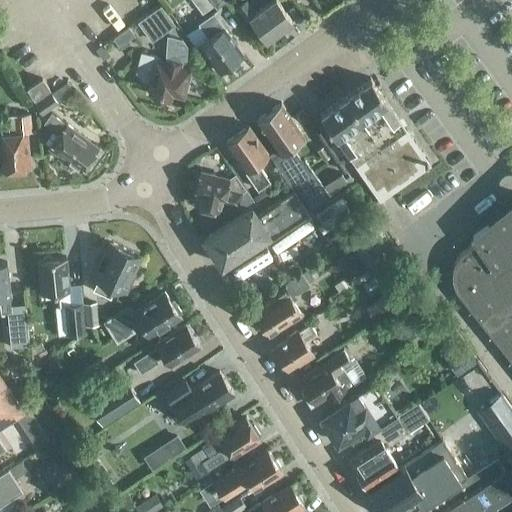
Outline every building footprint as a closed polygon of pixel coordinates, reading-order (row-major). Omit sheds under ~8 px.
[(216,8),(226,2),(224,0),(193,0),(203,13),(214,5),(216,8)] [(276,0),(272,0),(255,13),(245,0),(244,0),(235,7),(244,21),(249,17),(266,40),(291,21),(276,0)] [(229,63),(243,54),(213,12),(198,23),(208,37),(198,44),(218,71),(220,70),(224,70),(228,67),(229,63)] [(151,39),(173,24),(164,13),(143,28),(151,39)] [(141,53),(136,71),(142,79),(150,81),(149,87),(151,88),(149,94),(168,98),(170,92),(182,95),(189,68),(178,65),(179,61),(184,62),(185,46),(181,40),(168,36),(166,58),(165,62),(157,60),(158,57),(141,53)] [(104,45),(97,50),(104,59),(110,55),(104,45)] [(34,98),(49,88),(42,78),(27,88),(34,98)] [(429,163),(386,101),(371,78),(320,114),(335,137),(336,137),(379,198),(379,199),(430,164),(429,162),(429,163)] [(40,114),(54,105),(48,97),(35,107),(40,114)] [(269,152),(269,153),(289,182),(292,186),(295,184),(309,207),(347,183),(341,173),(322,185),(304,158),(301,160),(290,144),(303,135),(281,102),(256,119),(279,152),(272,156),(269,152)] [(26,132),(31,131),(29,113),(7,115),(9,133),(0,133),(0,161),(1,170),(4,170),(7,171),(13,171),(15,169),(29,167),(26,132)] [(80,169),(96,147),(74,131),(75,130),(66,124),(51,113),(43,122),(59,134),(50,146),(80,169)] [(269,153),(269,152),(268,153),(248,125),(224,142),(257,189),(269,180),(256,162),(269,153)] [(238,205),(241,192),(225,188),(228,178),(200,171),(194,191),(197,192),(194,203),(219,210),(221,201),(238,205)] [(269,238),(308,212),(293,189),(255,214),(251,207),(203,237),(221,264),(267,234),(269,238)] [(511,360),(511,207),(472,235),(476,241),(464,249),(458,255),(453,264),(451,273),(453,282),(457,291),(511,360)] [(383,270),(389,266),(388,265),(389,264),(373,240),(355,252),(371,276),(382,269),(383,270)] [(130,271),(138,255),(111,242),(107,251),(103,249),(96,264),(98,265),(93,277),(97,278),(92,288),(110,296),(114,287),(125,292),(134,273),(130,271)] [(57,334),(67,333),(84,332),(81,303),(70,304),(65,256),(51,258),(50,256),(43,256),(42,259),(38,259),(41,292),(57,291),(59,306),(54,306),(57,334)] [(11,311),(10,305),(9,296),(10,296),(6,262),(0,262),(0,312),(6,312),(11,311)] [(301,273),(298,274),(285,282),(288,286),(253,309),(259,319),(257,323),(263,332),(267,331),(269,334),(301,313),(292,299),(296,297),(294,294),(308,285),(301,273)] [(178,313),(180,311),(173,300),(171,302),(164,291),(133,312),(128,305),(110,316),(119,331),(137,319),(148,336),(179,315),(178,313)] [(383,294),(362,307),(370,319),(390,306),(383,294)] [(24,303),(10,305),(11,311),(6,312),(9,347),(28,345),(24,303)] [(96,325),(94,303),(83,304),(84,326),(96,325)] [(414,345),(448,322),(445,318),(442,320),(434,309),(423,316),(421,313),(401,326),(405,331),(401,334),(409,345),(412,343),(414,345)] [(140,373),(146,369),(158,361),(156,358),(162,354),(169,364),(200,345),(198,342),(198,339),(195,334),(192,333),(185,323),(155,342),(157,346),(133,362),(140,373)] [(304,340),(316,333),(310,323),(298,331),(297,329),(287,338),(286,336),(273,347),(287,369),(297,362),(298,364),(313,354),(304,340)] [(455,375),(476,362),(463,341),(442,355),(455,375)] [(44,349),(37,354),(41,360),(48,356),(44,349)] [(340,366),(350,360),(343,349),(325,360),(326,362),(298,380),(304,389),(301,391),(310,404),(326,393),(330,398),(344,389),(339,381),(347,376),(340,366)] [(88,383),(108,370),(101,359),(81,371),(88,383)] [(185,424),(204,411),(233,393),(219,371),(191,389),(182,375),(161,389),(170,404),(171,403),(185,424)] [(0,422),(20,409),(0,378),(0,422)] [(340,406),(322,418),(330,431),(328,432),(333,440),(335,439),(337,442),(362,426),(366,432),(367,432),(368,432),(396,413),(375,380),(338,404),(340,406)] [(139,401),(126,381),(88,405),(101,425),(139,401)] [(511,412),(499,394),(479,409),(505,447),(511,441),(511,412)] [(374,441),(348,458),(356,471),(357,473),(356,477),(360,483),(365,483),(366,485),(397,465),(385,446),(408,432),(428,419),(417,400),(396,413),(368,432),(374,441)] [(29,406),(15,415),(22,425),(35,416),(29,406)] [(201,444),(202,446),(188,455),(194,464),(208,455),(224,445),(231,456),(260,438),(258,435),(260,434),(253,425),(252,426),(245,416),(201,444)] [(184,423),(155,441),(164,455),(192,437),(184,423)] [(420,506),(466,476),(441,439),(368,487),(370,490),(368,494),(371,500),(377,501),(384,511),(394,511),(415,498),(420,506)] [(267,450),(239,468),(237,464),(211,481),(223,500),(249,484),(253,490),(281,472),(279,469),(280,466),(276,460),(273,459),(267,450)] [(485,511),(511,495),(511,481),(496,457),(466,476),(420,506),(413,510),(410,511),(485,511)] [(0,472),(0,504),(22,491),(13,478),(26,469),(19,459),(0,472)] [(73,479),(64,466),(48,476),(57,490),(73,479)] [(292,511),(303,505),(301,503),(302,500),(299,495),(296,494),(290,485),(271,497),(270,495),(244,511),(292,511)] [(137,511),(149,511),(162,505),(155,494),(134,507),(137,511)] [(239,496),(220,508),(217,503),(206,510),(207,511),(235,511),(245,506),(239,496)]
